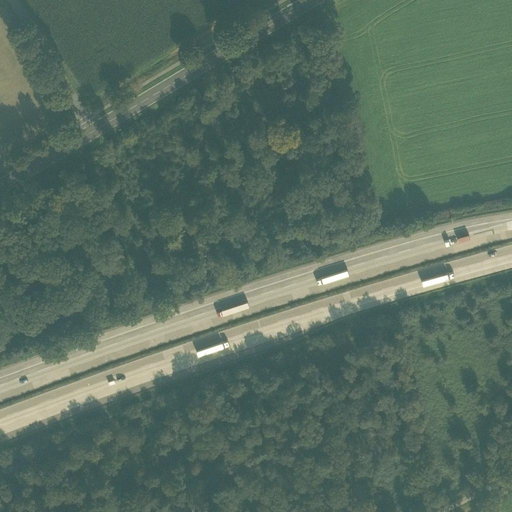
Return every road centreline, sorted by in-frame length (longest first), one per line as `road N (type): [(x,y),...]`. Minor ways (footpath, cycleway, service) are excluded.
road 1 (motorway): [(0,415),(313,307),(511,252)]
road 2 (motorway): [(511,228),(244,305),(0,390)]
road 3 (secondary): [(310,0),(92,130)]
road 4 (tertiary): [(92,130),(14,0)]
